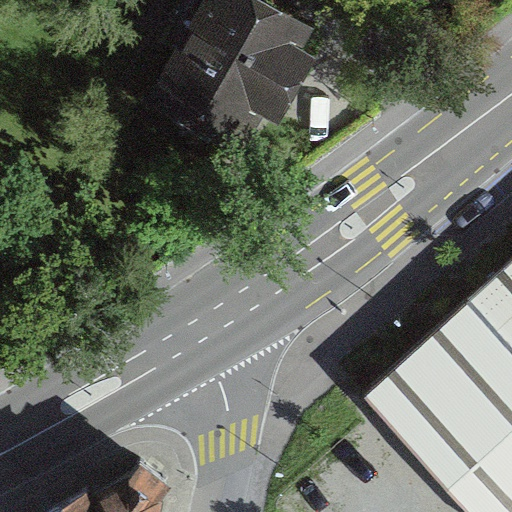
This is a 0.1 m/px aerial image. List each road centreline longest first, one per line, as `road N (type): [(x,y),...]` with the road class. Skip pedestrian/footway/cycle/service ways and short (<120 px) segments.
road 1 (secondary): [(511,102),(378,208),(195,334)]
road 2 (secondary): [(195,334),(0,447)]
road 3 (residential): [(220,511),(229,410),(195,334)]
